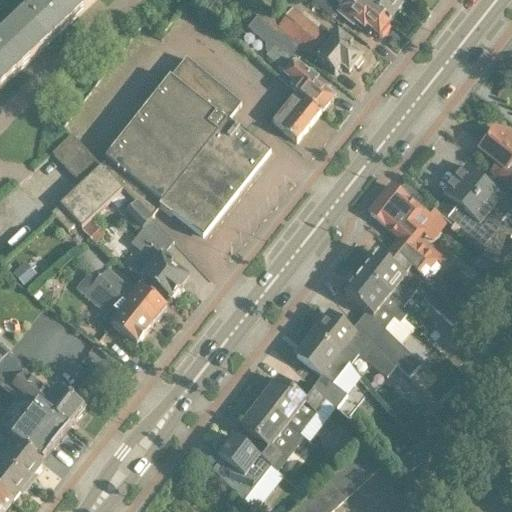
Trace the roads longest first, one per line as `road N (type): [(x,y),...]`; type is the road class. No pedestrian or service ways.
road 1 (secondary): [(90,511),(496,0)]
road 2 (residential): [(468,505),(511,388)]
